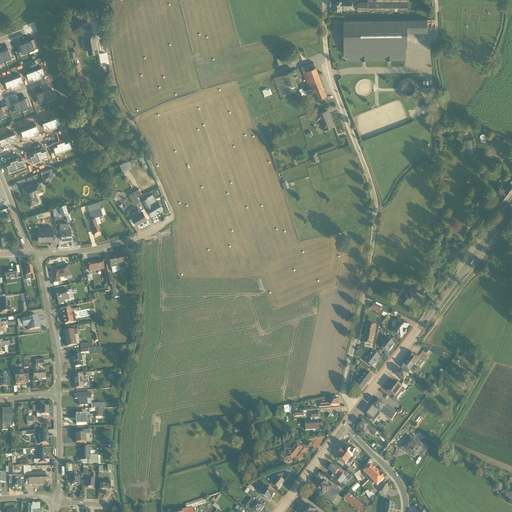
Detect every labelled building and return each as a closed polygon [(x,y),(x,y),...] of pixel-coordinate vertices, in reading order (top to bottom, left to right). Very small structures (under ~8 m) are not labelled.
[(357,2),(357,10),(408,11),(408,0),(367,0),(367,2),(357,2)] [(352,1),(336,1),(336,3),(332,3),(332,9),(341,9),(341,8),(352,8),(352,1)] [(427,19),(343,20),(344,55),(347,55),(347,60),(405,59),(405,47),(407,47),(406,32),(427,32),(427,19)] [(91,47),(92,54),(98,53),(96,43),(95,43),(94,35),(85,37),(87,48),(91,47)] [(33,38),(24,42),(28,51),(37,48),(33,38)] [(24,42),(16,45),(20,54),(28,51),(24,42)] [(10,47),(1,51),(5,60),(13,57),(10,47)] [(276,58),(278,66),(290,62),(288,55),(276,58)] [(326,95),(315,67),(311,69),(309,64),(301,67),(308,86),(304,88),(307,94),(315,91),(318,98),(326,95)] [(33,70),(37,78),(40,77),(40,75),(44,73),(42,70),(41,67),(33,70)] [(296,69),(273,78),(280,97),(293,92),(297,102),(302,100),(297,89),(299,88),(293,75),(298,73),(296,69)] [(33,80),(37,78),(33,70),(25,73),(27,76),(28,79),(32,78),(33,80)] [(12,78),(15,87),(19,85),(18,83),(22,82),(21,78),(20,75),(12,78)] [(18,83),(19,85),(33,80),(32,78),(28,79),(27,76),(21,78),(22,82),(18,83)] [(399,77),(398,97),(416,98),(417,78),(399,77)] [(11,88),(15,87),(12,78),(4,81),(5,84),(6,88),(10,86),(11,88)] [(50,88),(41,91),(45,100),(54,97),(50,88)] [(41,91),(33,94),(37,103),(45,100),(41,91)] [(27,97),(18,100),(22,109),(30,106),(27,97)] [(18,100),(10,103),(13,112),(22,109),(18,100)] [(334,125),(328,109),(313,115),(316,121),(318,120),(323,131),(329,129),(328,127),(334,125)] [(57,116),(49,119),(53,128),(56,126),(56,124),(60,123),(58,119),(57,116)] [(49,129),(53,128),(49,119),(41,122),(42,125),(44,129),(48,127),(49,129)] [(28,128),(31,136),(35,135),(34,133),(38,131),(37,128),(36,125),(28,128)] [(34,133),(35,135),(49,129),(48,127),(44,129),(42,125),(37,128),(38,131),(34,133)] [(27,138),(31,136),(28,128),(20,131),(21,134),(23,137),(26,136),(27,138)] [(14,133),(6,136),(10,144),(14,143),(13,141),(17,139),(16,136),(14,133)] [(13,141),(14,143),(27,138),(26,136),(23,137),(21,134),(16,136),(17,139),(13,141)] [(6,136),(0,138),(0,142),(1,145),(5,144),(6,146),(10,144),(6,136)] [(477,153),(473,138),(463,141),(466,156),(477,153)] [(60,142),(63,150),(71,147),(68,140),(64,142),(64,140),(60,142)] [(56,143),(57,145),(53,147),(55,153),(63,150),(60,142),(56,143)] [(40,149),(36,151),(40,159),(48,156),(45,149),(41,151),(40,149)] [(33,154),(29,156),(32,162),(40,159),(36,151),(33,152),(33,154)] [(491,162),(490,154),(489,154),(489,151),(481,151),(482,156),(483,156),(484,162),(491,162)] [(16,168),(24,165),(22,158),(18,160),(17,158),(13,160),(16,168)] [(119,164),(122,172),(134,167),(131,159),(119,164)] [(10,163),(6,165),(8,171),(16,168),(13,160),(9,161),(10,163)] [(54,177),(51,168),(40,172),(44,181),(54,177)] [(500,186),(498,189),(509,197),(511,192),(511,183),(510,182),(505,188),(501,185),(500,186)] [(39,183),(22,189),(25,197),(27,197),(29,202),(28,204),(28,206),(30,207),(32,207),(33,204),(39,202),(35,193),(42,191),(39,183)] [(497,191),(496,192),(500,195),(499,196),(498,198),(500,200),(504,203),(509,197),(498,189),(497,191)] [(140,210),(144,208),(134,192),(129,195),(134,205),(136,204),(140,210)] [(147,198),(143,201),(152,216),(162,210),(157,201),(154,203),(153,202),(150,204),(147,198)] [(103,215),(99,202),(87,205),(91,218),(90,218),(92,225),(89,226),(92,234),(93,233),(94,237),(100,235),(97,224),(101,222),(99,216),(103,215)] [(59,206),(61,215),(66,214),(67,220),(70,219),(67,204),(59,206)] [(138,210),(130,214),(136,224),(142,221),(143,221),(147,219),(142,211),(139,213),(138,210)] [(68,223),(59,224),(61,240),(68,239),(68,240),(71,240),(70,227),(68,228),(68,223)] [(51,228),(37,228),(38,242),(52,241),(51,228)] [(115,258),(109,259),(111,269),(112,269),(113,274),(120,272),(120,274),(126,273),(123,256),(115,257),(115,258)] [(102,261),(88,264),(90,273),(104,271),(102,261)] [(69,266),(51,270),(54,284),(60,283),(60,279),(66,278),(67,280),(68,281),(71,280),(72,279),(72,276),(71,277),(69,266)] [(31,268),(26,269),(27,276),(25,276),(26,281),(31,280),(31,282),(34,281),(34,275),(32,275),(31,268)] [(11,273),(4,274),(6,282),(9,281),(9,282),(17,281),(15,271),(11,271),(11,273)] [(115,284),(111,285),(114,299),(119,298),(117,286),(115,286),(115,284)] [(402,288),(397,295),(408,303),(415,294),(412,291),(414,288),(408,284),(404,290),(402,288)] [(63,290),(56,292),(58,305),(65,304),(65,303),(70,302),(70,301),(74,300),(72,291),(68,292),(68,291),(63,292),(63,290)] [(10,312),(9,300),(0,301),(0,306),(1,306),(1,313),(10,312)] [(373,305),(371,309),(380,314),(382,309),(373,305)] [(65,325),(76,323),(74,313),(77,312),(77,313),(80,312),(79,308),(60,312),(61,317),(63,316),(65,325)] [(27,331),(39,329),(37,321),(38,321),(37,317),(15,322),(17,329),(23,328),(27,328),(27,331)] [(398,325),(392,333),(400,339),(409,326),(397,318),(394,322),(398,325)] [(0,334),(3,334),(3,327),(7,327),(7,326),(15,326),(14,322),(7,322),(7,321),(1,321),(1,322),(0,322),(0,334)] [(368,326),(364,344),(373,346),(376,328),(368,326)] [(79,345),(76,330),(64,333),(67,347),(79,345)] [(390,336),(380,349),(387,354),(394,345),(391,342),(394,339),(390,336)] [(0,354),(8,354),(7,347),(9,347),(9,341),(3,341),(3,342),(0,342),(0,354)] [(426,347),(420,357),(424,359),(428,354),(429,355),(431,351),(426,347)] [(365,362),(372,367),(380,357),(372,352),(365,362)] [(414,354),(407,362),(413,367),(420,359),(414,354)] [(75,368),(83,367),(82,357),(72,358),(72,362),(74,361),(75,368)] [(413,367),(407,362),(402,369),(412,377),(413,374),(419,379),(422,375),(419,372),(420,371),(413,367)] [(364,371),(367,373),(370,369),(363,363),(360,367),(364,371)] [(38,367),(32,368),(34,383),(38,383),(38,379),(40,379),(40,380),(45,379),(44,372),(40,372),(40,371),(39,371),(38,367)] [(408,376),(401,370),(396,376),(404,382),(405,380),(409,384),(412,380),(407,377),(408,376)] [(20,384),(27,383),(26,371),(14,372),(15,384),(16,384),(16,385),(20,385),(20,384)] [(361,392),(373,377),(367,373),(364,371),(361,374),(364,376),(363,377),(360,375),(357,379),(353,376),(350,386),(354,389),(355,388),(361,392)] [(7,375),(0,375),(0,387),(10,387),(10,379),(7,379),(7,375)] [(84,377),(75,378),(75,385),(74,385),(75,390),(83,389),(83,382),(84,382),(84,377)] [(391,386),(387,392),(396,399),(401,393),(402,395),(405,391),(393,382),(390,386),(391,386)] [(91,394),(75,396),(75,400),(79,400),(79,406),(92,405),(91,394)] [(318,403),(319,408),(331,408),(331,407),(339,406),(338,400),(330,400),(330,402),(318,403)] [(397,414),(382,403),(381,404),(377,401),(373,407),(374,407),(373,409),(372,408),(366,416),(373,422),(379,414),(379,413),(380,412),(391,421),(397,414)] [(44,407),(32,407),(33,413),(36,413),(36,419),(40,418),(40,416),(48,416),(48,409),(44,409),(44,407)] [(102,409),(95,409),(96,418),(102,417),(104,416),(104,410),(102,410),(102,409)] [(86,413),(74,414),(74,420),(79,420),(79,426),(87,425),(87,422),(92,422),(91,417),(87,418),(86,413)] [(305,422),(305,431),(323,430),(322,421),(318,422),(318,414),(310,415),(311,422),(305,422)] [(378,433),(366,424),(365,425),(361,422),(357,428),(364,432),(366,429),(375,436),(378,433)] [(379,425),(377,428),(383,432),(388,426),(384,423),(382,426),(379,425)] [(89,431),(75,432),(76,444),(90,443),(90,439),(86,439),(86,436),(90,435),(89,431)] [(47,445),(47,435),(38,435),(38,432),(25,434),(26,437),(33,437),(33,439),(38,439),(38,445),(47,445)] [(410,437),(402,448),(404,450),(404,451),(405,450),(411,455),(410,456),(414,459),(419,453),(423,456),(429,448),(415,437),(412,439),(410,437)] [(353,456),(357,451),(348,444),(345,447),(343,445),(340,450),(341,451),(350,458),(351,459),(353,457),(353,456)] [(306,453),(305,453),(307,450),(303,447),(302,448),(301,448),(297,445),(292,451),(290,450),(289,450),(287,450),(285,450),(284,452),(284,453),(283,455),(284,456),(285,458),(286,459),(286,460),(291,464),(294,460),(298,463),(306,453)] [(90,450),(80,450),(81,462),(88,462),(89,465),(94,465),(98,465),(100,464),(100,459),(98,459),(98,456),(90,457),(90,450)] [(350,458),(341,451),(338,455),(339,456),(338,457),(340,458),(338,461),(345,466),(350,458)] [(34,460),(34,464),(48,464),(48,459),(46,459),(46,452),(37,452),(37,460),(34,460)] [(12,465),(8,465),(8,477),(12,477),(12,489),(20,489),(20,480),(23,480),(23,477),(12,477),(12,465)] [(364,477),(368,481),(377,473),(373,468),(373,469),(370,466),(362,473),(365,476),(364,477)] [(24,477),(28,477),(28,486),(45,485),(44,473),(31,474),(31,467),(28,467),(23,468),(24,477)] [(333,475),(330,478),(340,486),(342,484),(345,486),(351,478),(337,467),(335,469),(332,467),(328,472),(333,475)] [(377,473),(368,481),(372,485),(374,484),(376,487),(384,480),(381,476),(380,477),(377,473)] [(76,474),(71,474),(72,486),(80,486),(79,479),(83,479),(83,476),(80,476),(80,477),(76,477),(76,474)] [(273,487),(278,490),(283,483),(284,484),(287,479),(282,475),(276,478),(270,486),(272,488),(273,487)] [(100,483),(100,490),(110,490),(111,481),(108,481),(108,483),(100,483)] [(319,493),(319,494),(336,507),(341,500),(337,496),(340,493),(332,486),(329,490),(327,487),(328,486),(323,482),(316,491),(319,493)] [(388,488),(383,485),(379,493),(384,495),(388,488)] [(262,493),(260,495),(269,502),(271,499),(272,500),(275,496),(271,493),(272,492),(266,488),(265,490),(264,489),(261,492),(262,493)] [(261,499),(247,489),(244,494),(252,499),(245,507),(251,511),(260,511),(264,507),(258,503),(261,499)] [(365,511),(368,509),(348,494),(344,500),(359,511),(365,511)] [(204,499),(185,505),(185,508),(176,511),(213,511),(217,511),(207,501),(204,499)] [(393,511),(395,505),(385,503),(383,511),(393,511)]
